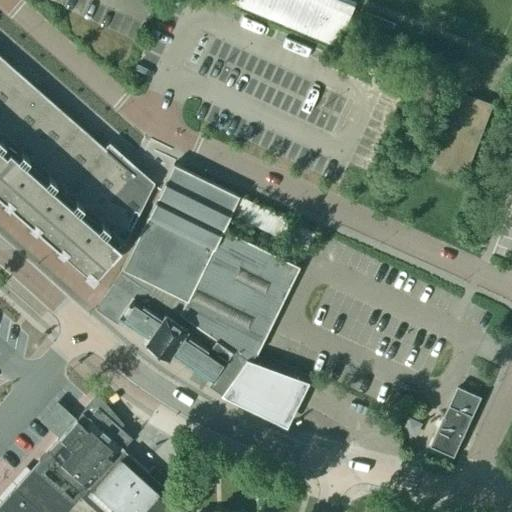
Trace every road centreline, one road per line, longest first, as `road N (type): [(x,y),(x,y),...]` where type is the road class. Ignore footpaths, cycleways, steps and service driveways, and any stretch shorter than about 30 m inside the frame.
road 1 (residential): [(511,292),(154,126),(3,0)]
road 2 (tertiary): [(342,466),(227,427),(160,389),(34,284)]
road 3 (tertiary): [(473,497),(342,466)]
